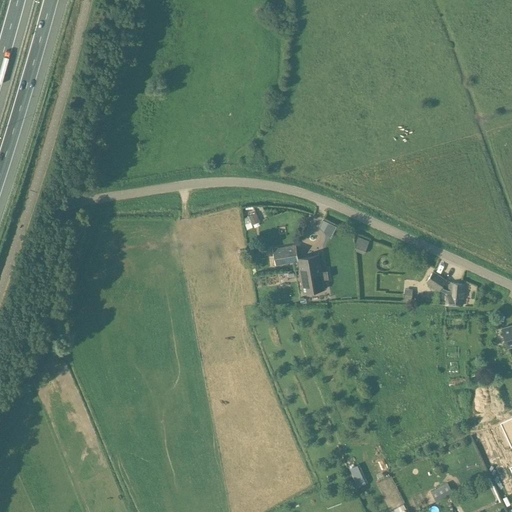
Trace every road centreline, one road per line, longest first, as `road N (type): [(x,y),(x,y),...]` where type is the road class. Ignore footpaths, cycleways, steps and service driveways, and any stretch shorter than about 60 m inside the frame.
road 1 (unclassified): [(511,285),(286,188),(215,182),(65,204)]
road 2 (motorway): [(0,172),(50,0)]
